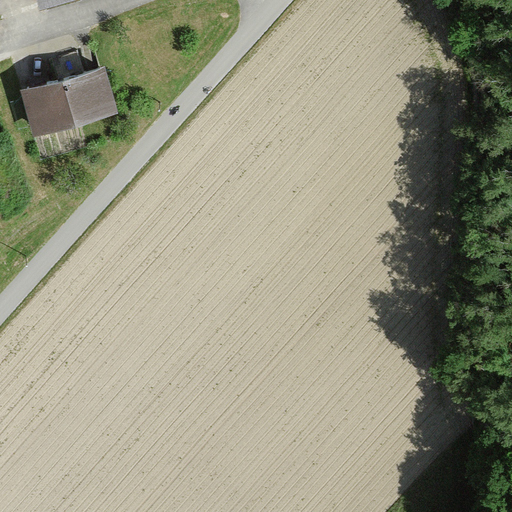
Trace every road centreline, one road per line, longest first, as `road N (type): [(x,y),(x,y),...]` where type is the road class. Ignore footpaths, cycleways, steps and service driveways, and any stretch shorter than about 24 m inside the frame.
road 1 (track): [(450,0),(480,159),(464,352),(491,448),(494,511)]
road 2 (tertiary): [(282,0),(0,314)]
